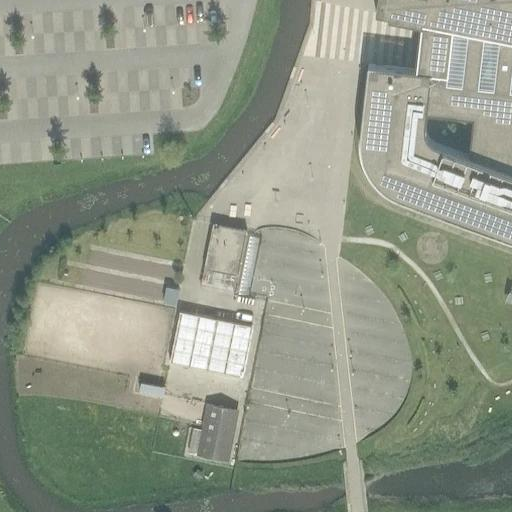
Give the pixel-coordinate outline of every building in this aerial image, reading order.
[(511,0),(378,0),(376,14),(389,16),(388,19),(423,26),(423,23),(426,23),(511,40),(511,0)] [(511,40),(426,23),(420,70),(369,64),(361,135),(361,140),(361,144),(361,146),(362,151),(363,155),(364,159),(364,161),(366,166),(368,170),(370,173),(371,175),(374,179),(377,182),(380,185),(383,188),(387,191),(389,192),(393,195),(397,197),(400,198),(511,239),(511,40)] [(204,268),(238,275),(247,230),(214,223),(204,268)] [(176,304),(179,288),(167,286),(164,302),(176,304)] [(242,377),(253,325),(181,311),(170,363),(242,377)] [(142,381),(140,390),(163,395),(165,385),(142,381)] [(230,461),(240,409),(207,403),(197,454),(230,461)]
